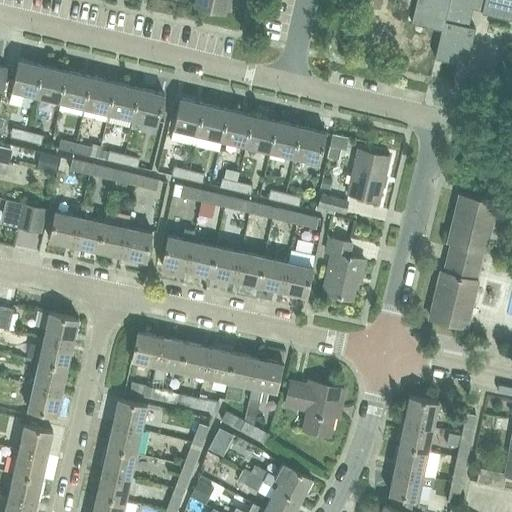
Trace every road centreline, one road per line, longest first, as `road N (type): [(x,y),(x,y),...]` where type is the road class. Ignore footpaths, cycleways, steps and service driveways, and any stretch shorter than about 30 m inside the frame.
road 1 (residential): [(382,356),(436,120),(288,83)]
road 2 (residential): [(288,83),(0,14)]
road 3 (residential): [(382,356),(111,296)]
road 4 (residential): [(60,511),(111,296)]
road 5 (residential): [(331,511),(360,459),(382,356)]
road 6 (residential): [(511,382),(382,356)]
